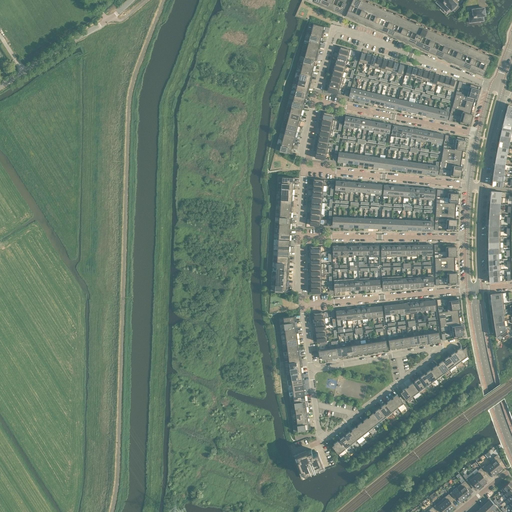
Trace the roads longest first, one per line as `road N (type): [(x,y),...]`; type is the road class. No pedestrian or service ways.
road 1 (residential): [(497,86),(334,28)]
road 2 (residential): [(471,184),(303,168)]
road 3 (residential): [(467,237),(299,236)]
road 4 (residential): [(479,134),(315,100)]
road 5 (residential): [(301,304),(466,289)]
road 6 (tertiary): [(0,86),(131,0)]
road 7 (residential): [(324,436),(442,348)]
road 8 (residential): [(311,371),(442,348)]
